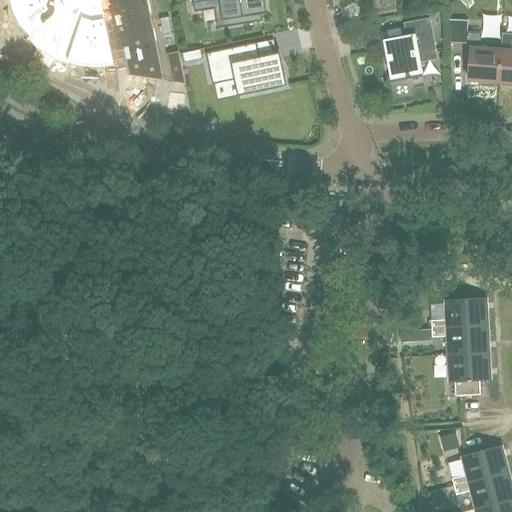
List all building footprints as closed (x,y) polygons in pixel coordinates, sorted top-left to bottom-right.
[(16,0),(20,11),(26,23),(34,34),(28,40),(29,41),(30,40),(37,49),(31,58),(33,59),(33,58),(49,69),(49,70),(50,70),(57,61),(67,65),(67,66),(68,67),(71,59),(84,62),(98,63),(112,61),(112,63),(114,63),(114,62),(125,59),(129,76),(165,82),(147,0),(16,0)] [(219,0),(223,22),(242,18),(243,24),(249,24),(250,24),(257,23),(257,22),(263,21),(262,15),(267,14),(264,0),(192,0),(193,2),(203,0),(219,0)] [(499,83),(501,52),(489,51),(489,44),(479,43),(479,35),(467,34),(468,21),(449,20),(448,43),(467,44),(466,49),(465,65),(469,65),(468,81),(485,82),(485,85),(497,86),(497,83),(499,83)] [(408,79),(422,76),(417,49),(434,46),(429,21),(405,25),(408,38),(385,42),(392,79),(407,76),(408,79)] [(276,56),(260,59),(257,43),(206,54),(213,85),(236,80),(239,95),(254,92),(255,94),(288,87),(285,77),(284,77),(282,68),(276,56)] [(201,50),(182,54),(184,63),(203,59),(202,54),(201,50)] [(511,52),(501,52),(499,83),(501,83),(501,86),(511,87),(511,52)] [(185,86),(178,53),(167,55),(172,84),(185,86)] [(489,326),(487,299),(445,301),(446,321),(432,322),(432,330),(489,326)] [(448,356),(489,353),(490,353),(489,326),(432,330),(433,337),(447,337),(448,356)] [(415,329),(400,330),(401,342),(416,341),(415,329)] [(489,353),(448,356),(449,383),(455,383),(456,397),(481,395),(480,382),(492,381),(490,353),(489,353)] [(455,487),(509,473),(502,446),(461,457),(466,476),(453,480),(455,487)] [(455,487),(457,495),(470,492),(475,510),(511,500),(511,483),(509,473),(455,487)] [(511,511),(511,500),(475,510),(475,511),(511,511)]
